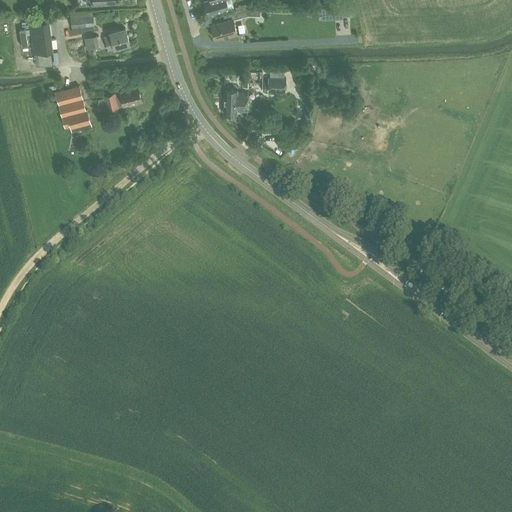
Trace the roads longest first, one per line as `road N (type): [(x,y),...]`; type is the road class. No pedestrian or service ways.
road 1 (track): [(0,310),(47,246),(202,125)]
road 2 (secondary): [(323,227),(240,162),(194,112)]
road 3 (secondary): [(424,302),(374,251),(323,227)]
road 4 (secondary): [(323,227),(424,302)]
